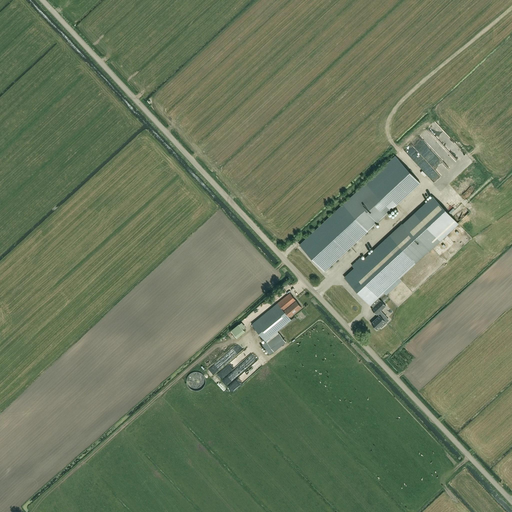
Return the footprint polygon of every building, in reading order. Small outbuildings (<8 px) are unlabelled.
[(413,144),(425,156),(431,150),(419,137),(413,144)] [(414,158),(428,172),(433,167),(419,153),(414,158)] [(395,156),(299,245),(324,272),(420,183),(395,156)] [(457,223),(433,196),(363,261),(360,257),(352,265),(355,269),(345,278),(369,305),(457,223)] [(279,333),(277,331),(279,329),(291,319),(289,317),(301,307),(290,293),(252,324),(266,341),(262,345),(265,349),(263,350),(266,354),(268,352),(269,355),(274,351),(267,342),(278,334),(279,333)] [(381,300),(371,309),(376,315),(377,314),(379,316),(371,323),(377,330),(380,327),(381,328),(386,323),(385,322),(386,321),(384,319),(387,317),(381,311),(386,306),(381,300)] [(244,327),(246,326),(243,321),(231,328),(236,337),(246,331),(244,327)] [(267,342),(274,351),(285,343),(278,334),(267,342)] [(221,378),(232,371),(236,374),(239,371),(240,370),(245,367),(254,356),(251,352),(253,350),(248,346),(243,350),(237,357),(228,363),(226,366),(224,367),(223,368),(218,371),(217,373),(219,376),(221,378)] [(203,366),(209,363),(210,365),(214,363),(211,357),(201,362),(203,366)] [(257,357),(229,386),(235,391),(263,362),(257,357)] [(213,374),(218,368),(214,364),(209,370),(213,374)]
